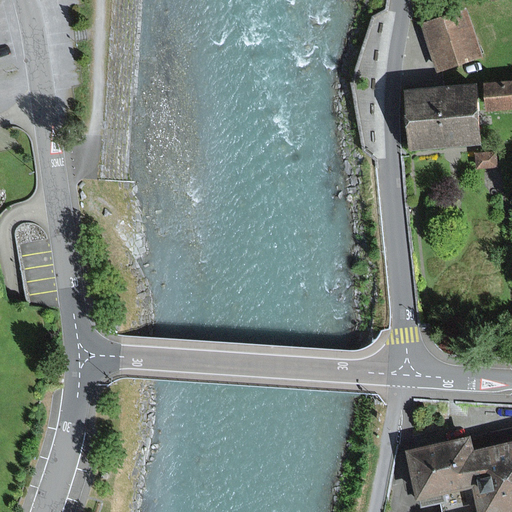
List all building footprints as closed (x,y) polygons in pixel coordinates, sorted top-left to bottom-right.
[(472,9),(425,24),(442,74),(488,59),(472,9)] [(511,84),(488,85),(489,115),(511,113),(511,84)] [(473,91),(412,94),(414,142),(476,139),(473,91)] [(511,421),(475,430),(478,444),(511,435),(511,421)] [(511,511),(511,435),(478,444),(475,430),(407,446),(419,496),(475,483),(482,511),(481,511),(511,511)]
